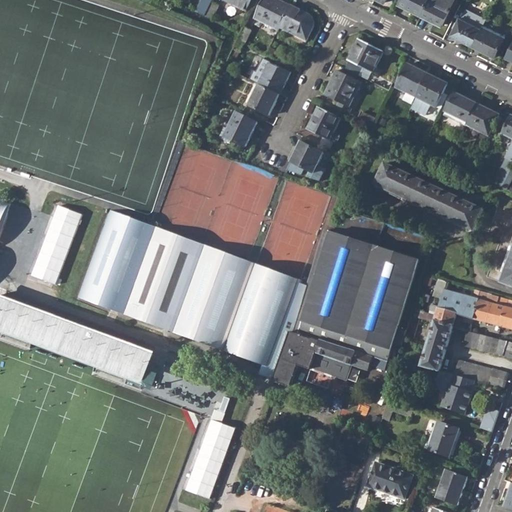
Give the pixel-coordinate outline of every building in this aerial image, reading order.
[(203,0),(197,12),(207,17),(214,3),(207,0),(203,0)] [(224,0),(225,1),(247,12),(253,0),(224,0)] [(264,0),(255,19),(279,32),(281,29),(292,6),(279,0),(264,0)] [(422,15),(429,0),(402,0),(402,1),(415,7),(413,10),(422,15)] [(429,0),(422,15),(443,26),(456,0),(429,0)] [(207,17),(214,20),(220,6),(214,3),(207,17)] [(281,29),(308,42),(315,29),(315,23),(312,17),(292,6),(281,29)] [(473,47),(482,30),(461,19),(452,36),(473,47)] [(473,47),(496,58),(506,38),(483,27),(482,30),(473,47)] [(239,41),(246,45),(252,31),(245,28),(239,41)] [(349,61),(374,74),(384,52),(360,40),(349,61)] [(261,86),(281,96),(292,73),(267,61),(260,75),(265,77),(261,86)] [(397,88),(418,98),(429,75),(409,65),(397,88)] [(347,106),(354,91),(356,91),(360,83),(337,72),(326,96),(338,102),(347,106)] [(429,75),(418,98),(437,108),(448,84),(429,75)] [(376,85),(390,92),(394,84),(380,77),(376,85)] [(250,107),(270,117),(281,96),(261,86),(250,107)] [(444,115),(467,127),(468,126),(478,105),(455,93),(444,115)] [(442,110),(437,108),(418,98),(414,105),(438,117),(442,110)] [(334,109),(348,115),(351,109),(347,106),(338,102),(334,109)] [(478,105),(468,126),(491,137),(497,123),(494,121),(497,114),(478,105)] [(309,131),(335,144),(338,136),(334,135),(342,120),(319,109),(309,131)] [(359,120),(373,127),(377,119),(363,112),(359,120)] [(226,138),(247,149),(259,124),(238,114),(226,138)] [(511,138),(511,148),(507,158),(501,170),(506,172),(499,187),(508,191),(511,182),(511,171),(508,169),(511,162),(511,117),(504,134),(511,138)] [(488,142),(491,137),(468,126),(467,127),(463,135),(474,140),(478,133),(481,135),(479,138),(488,142)] [(325,154),(302,143),(292,163),(288,171),(302,176),(305,170),(310,172),(307,178),(320,183),(326,170),(319,167),(325,154)] [(377,184),(475,231),(485,210),(387,163),(377,184)] [(0,245),(16,203),(0,197),(0,245)] [(486,277),(511,286),(511,202),(501,198),(498,208),(510,212),(486,277)] [(60,284),(84,212),(59,204),(35,276),(60,284)] [(82,298),(275,370),(307,284),(115,211),(82,298)] [(281,385),(299,390),(307,369),(319,373),(320,371),(348,380),(352,366),(369,371),(371,366),(385,371),(394,344),(402,346),(406,332),(398,329),(419,262),(326,233),(298,335),(297,335),(281,385)] [(448,280),(440,277),(436,290),(444,292),(443,296),(442,300),(434,298),(432,306),(419,302),(417,309),(437,316),(423,359),(440,365),(459,309),(462,310),(464,302),(455,299),(458,290),(446,287),(448,280)] [(446,287),(458,290),(460,283),(448,280),(446,287)] [(474,314),(501,324),(507,306),(497,303),(500,295),(475,288),(473,295),(473,296),(480,298),(474,314)] [(473,295),(458,290),(455,299),(464,302),(462,310),(474,314),(480,298),(473,296),(473,295)] [(501,324),(511,327),(511,298),(500,295),(497,303),(507,306),(501,324)] [(158,361),(0,302),(0,339),(146,393),(158,361)] [(458,323),(470,327),(472,321),(460,317),(458,323)] [(465,341),(511,357),(511,341),(470,327),(465,341)] [(478,379),(503,388),(508,373),(460,357),(455,371),(462,373),(478,379)] [(478,379),(462,373),(455,371),(444,367),(441,375),(441,378),(442,380),(443,383),(449,388),(450,388),(445,405),(468,414),(476,391),(474,390),(478,379)] [(215,498),(237,426),(225,423),(233,395),(169,376),(164,391),(215,406),(190,491),(215,498)] [(357,396),(360,384),(349,381),(346,393),(357,396)] [(494,431),(501,410),(490,406),(483,427),(494,431)] [(439,454),(460,461),(470,434),(449,426),(439,454)] [(351,500),(362,466),(341,459),(329,493),(351,500)] [(369,487),(405,500),(414,476),(377,463),(369,487)] [(437,498),(459,506),(470,478),(448,470),(437,498)]
